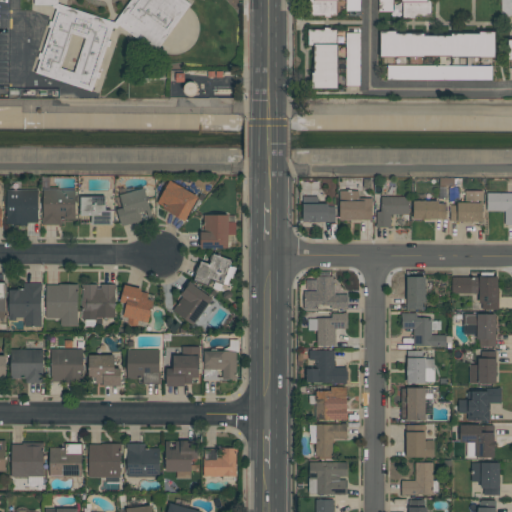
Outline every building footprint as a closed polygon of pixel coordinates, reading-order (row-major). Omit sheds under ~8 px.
[(115,22),(130,0),(184,0),(190,4),(156,51),(115,22)] [(335,15),(330,15),(330,17),(323,18),(323,15),(309,15),(308,1),(312,1),(312,0),(336,0),(337,1),(335,1),(335,15)] [(360,0),(360,11),(346,11),(346,0),(360,0)] [(378,0),(392,0),(392,12),(378,12),(378,0)] [(401,0),(426,0),(426,1),(430,1),(430,17),(414,17),(414,19),(408,19),(408,17),(402,17),(402,2),(401,2),(401,0)] [(35,72),(40,59),(37,58),(39,53),(41,53),(50,27),(47,26),(49,21),(52,22),(58,4),(114,23),(108,40),(110,41),(108,47),(105,46),(97,72),(99,73),(98,78),(95,78),(91,91),(35,72)] [(336,30),(336,74),(336,88),(310,88),(310,73),(314,73),(314,45),(308,45),(308,30),(324,30),(324,27),(329,27),(329,30),(336,30)] [(493,57),(449,57),(449,56),(423,56),(423,57),(379,57),(379,32),(395,32),(395,34),(423,34),(423,36),(450,36),(450,34),(479,34),(479,32),(494,32),(493,57)] [(359,33),(359,85),(346,85),(346,33),(359,33)] [(387,65),(491,66),(491,80),(387,79),(387,65)] [(185,222),(162,208),(163,207),(156,203),(169,180),(199,197),(185,222)] [(153,218),(122,227),(117,210),(118,209),(114,198),(120,196),(119,195),(144,188),(153,218)] [(6,223),(6,190),(37,190),(37,223),(6,223)] [(61,225),(41,225),(42,191),(76,191),(75,220),(61,219),(61,225)] [(371,220),(339,220),(339,191),(358,191),(358,198),(372,198),(372,205),(371,205),(371,220)] [(482,191),(482,222),(450,222),(450,205),(457,205),(457,203),(464,203),(464,191),(482,191)] [(511,193),(511,224),(504,224),(505,211),(486,211),(486,193),(511,193)] [(111,225),(91,225),(91,216),(80,216),(80,197),(105,197),(105,211),(111,211),(111,225)] [(318,197),(318,204),(327,204),(327,207),(334,207),(334,222),(302,222),(302,197),(318,197)] [(408,197),(408,214),(390,214),(390,227),(376,227),(376,211),(380,211),(380,197),(408,197)] [(437,202),(437,204),(445,204),(445,220),(413,220),(413,202),(437,202)] [(200,248),(200,232),(203,232),(203,215),(227,215),(227,248),(200,248)] [(200,261),(209,264),(213,254),(230,261),(222,283),(209,278),(207,285),(193,280),(200,261)] [(479,293),(450,293),(450,276),(497,276),(497,309),(481,309),(481,302),(479,302),(479,293)] [(334,295),(347,295),(347,310),(330,310),(330,305),(317,305),(317,310),(303,310),(304,291),(316,292),(316,277),(332,277),(332,285),(334,285),(334,295)] [(425,277),(425,302),(422,302),(422,309),(406,309),(406,277),(425,277)] [(212,299),(193,326),(172,310),(182,297),(180,295),(189,282),(212,299)] [(8,320),(8,290),(23,291),(23,284),(41,284),(41,326),(24,326),(24,318),(16,318),(16,320),(8,320)] [(78,284),(78,287),(77,287),(77,325),(61,325),(61,318),(45,318),(45,286),(58,286),(58,284),(78,284)] [(96,320),(82,320),(82,284),(96,284),(96,288),(100,288),(100,285),(115,285),(115,289),(114,289),(114,318),(96,318),(96,320)] [(128,318),(123,317),(125,304),(120,303),(124,285),(141,289),(140,291),(148,293),(146,299),(153,301),(147,323),(138,321),(138,325),(134,327),(128,325),(127,323),(128,318)] [(317,318),(331,318),(331,314),(342,314),(342,313),(347,313),(347,329),(335,329),(335,346),(317,346),(317,318)] [(412,347),(412,329),(401,329),(401,314),(416,314),(416,318),(431,318),(430,335),(446,335),(446,347),(412,347)] [(494,315),(495,347),(479,347),(479,340),(477,340),(476,324),(463,324),(463,315),(494,315)] [(198,347),(198,377),(191,377),(191,384),(183,383),(183,386),(166,386),(166,370),(173,370),(173,356),(181,356),(181,347),(198,347)] [(51,349),(83,349),(83,382),(51,382),(51,349)] [(42,383),(25,383),(25,379),(10,379),(10,350),(42,350),(42,383)] [(159,351),(158,383),(143,383),(143,379),(126,379),(126,350),(159,351)] [(235,380),(222,380),(222,370),(203,370),(203,351),(236,351),(235,380)] [(346,383),(306,383),(306,369),(315,369),(315,360),(309,360),(309,351),(334,351),(334,367),(346,367),(346,383)] [(406,384),(406,351),(422,351),(422,358),(425,358),(425,384),(406,384)] [(120,386),(103,386),(103,384),(95,384),(95,378),(88,378),(88,356),(114,356),(114,369),(120,369),(120,386)] [(495,358),(495,383),(468,383),(468,365),(477,365),(478,358),(495,358)] [(346,387),(346,420),(315,420),(315,391),(330,391),(330,387),(346,387)] [(424,420),(406,420),(406,388),(424,388),(424,420)] [(467,392),(488,392),(488,389),(500,389),(500,403),(490,403),(490,421),(466,421),(466,413),(457,413),(457,400),(467,400),(467,392)] [(315,424),(345,424),(345,438),(332,438),(332,457),(315,457),(315,424)] [(406,457),(405,425),(424,425),(424,441),(433,441),(433,457),(406,457)] [(494,458),(475,457),(475,443),(460,443),(460,425),(481,425),(480,432),(494,432),(494,458)] [(191,471),(165,472),(165,441),(169,441),(169,450),(175,450),(174,441),(196,441),(197,458),(191,458),(191,471)] [(42,442),(42,476),(28,476),(28,477),(11,477),(11,444),(22,445),(22,442),(42,442)] [(89,444),(101,444),(101,443),(119,444),(119,477),(89,477),(89,444)] [(49,476),(49,448),(65,448),(65,444),(81,444),(81,476),(49,476)] [(127,477),(127,451),(126,451),(126,444),(145,444),(145,455),(160,455),(160,477),(127,477)] [(235,448),(235,476),(203,476),(203,459),(216,460),(216,458),(222,458),(222,448),(235,448)] [(346,494),(316,494),(316,479),(309,479),(309,462),(346,462),(346,477),(339,477),(339,480),(346,480),(346,494)] [(401,495),(401,481),(414,481),(414,463),(432,463),(432,495),(401,495)] [(471,482),(471,463),(499,463),(498,495),(483,495),(483,488),(480,488),(480,482),(471,482)] [(315,511),(315,500),(333,500),(333,511),(315,511)] [(426,508),(426,511),(408,511),(408,501),(423,501),(423,508),(426,508)]
